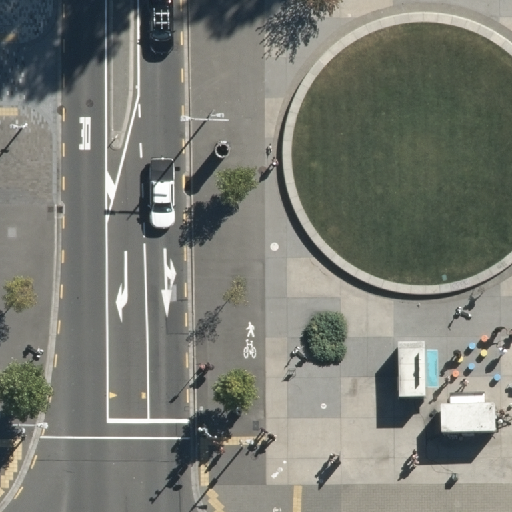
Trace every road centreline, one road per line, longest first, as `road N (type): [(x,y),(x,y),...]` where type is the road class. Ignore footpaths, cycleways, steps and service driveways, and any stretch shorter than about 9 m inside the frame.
road 1 (secondary): [(123,71),(122,511)]
road 2 (residential): [(123,71),(0,73)]
